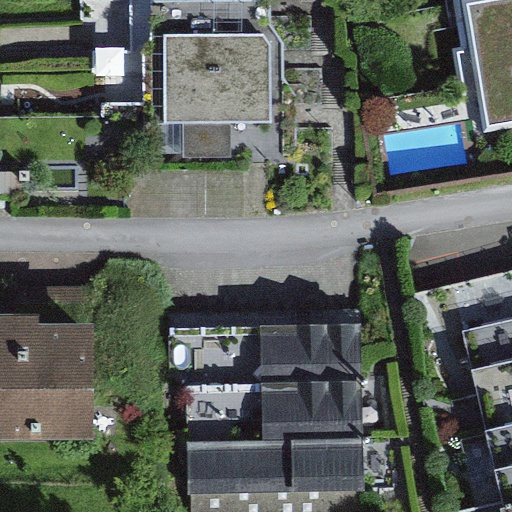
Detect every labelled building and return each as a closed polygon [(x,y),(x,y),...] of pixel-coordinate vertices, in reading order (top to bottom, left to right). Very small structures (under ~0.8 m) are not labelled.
[(130,0),(132,52),(148,52),(150,146),(316,143),(314,43),(298,43),(296,0),(130,0)] [(511,0),(467,0),(470,18),(480,16),(492,121),(511,118),(511,0)] [(511,511),(511,313),(431,334),(476,511),(511,511)] [(113,323),(0,325),(0,453),(115,452),(113,323)] [(361,328),(269,333),(272,391),(184,396),(190,507),(369,498),(361,328)]
